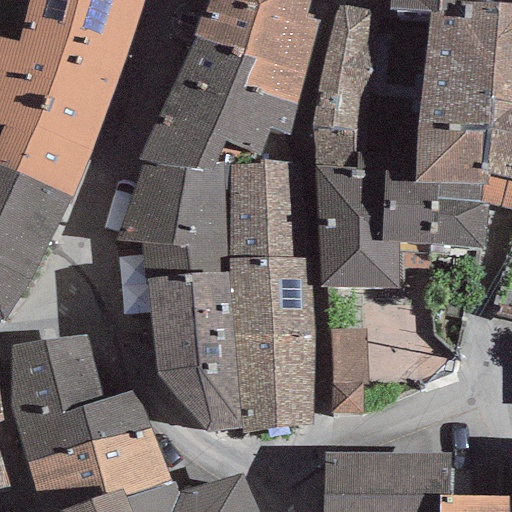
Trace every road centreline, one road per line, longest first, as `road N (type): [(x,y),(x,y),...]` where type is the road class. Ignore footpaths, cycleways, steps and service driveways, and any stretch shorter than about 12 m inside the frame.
road 1 (residential): [(174,0),(157,76),(76,319)]
road 2 (residential): [(303,460),(206,467),(76,319)]
road 3 (residential): [(303,460),(328,445),(393,429),(511,426)]
